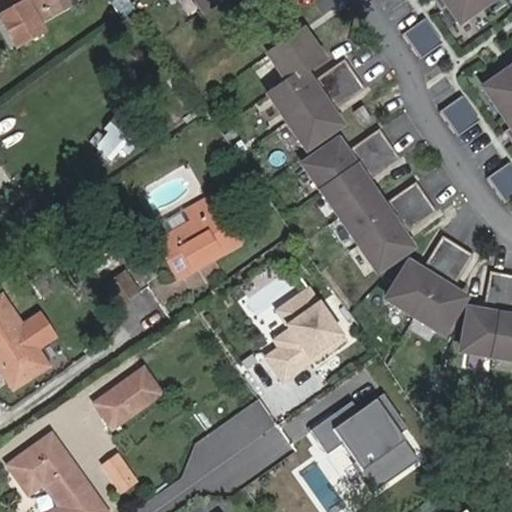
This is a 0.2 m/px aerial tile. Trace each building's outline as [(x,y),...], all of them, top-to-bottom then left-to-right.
[(25,0),(26,1),(20,4),(5,12),(3,20),(17,45),(36,34),(34,28),(40,25),(39,22),(35,16),(64,0),(25,0)] [(39,22),(70,5),(67,0),(64,0),(35,16),(39,22)] [(110,0),(120,13),(134,3),(131,0),(110,0)] [(196,0),(208,16),(228,0),(196,0)] [(443,0),(462,26),(499,0),(443,0)] [(442,40),(424,15),(403,31),(420,56),(442,40)] [(321,55),(302,27),(268,51),(288,78),(269,91),(306,145),(340,121),(326,101),(331,98),(337,106),(365,86),(344,56),(316,76),(322,85),(317,88),(303,68),(321,55)] [(511,67),(485,87),(511,125),(511,67)] [(461,93),(439,108),(457,133),(479,118),(461,93)] [(354,108),(365,123),(374,117),(363,102),(354,108)] [(107,134),(95,148),(108,159),(134,131),(119,119),(113,126),(109,122),(102,129),(107,134)] [(304,161),(378,267),(412,243),(397,223),(402,219),(408,228),(437,208),(416,178),(387,198),(393,207),(388,210),(361,171),(366,168),(372,176),(401,156),(380,126),(351,146),(357,155),(352,158),(338,138),(304,161)] [(511,162),(509,159),(488,175),(505,200),(511,194),(511,162)] [(212,196),(186,211),(191,221),(156,241),(178,280),(196,270),(193,265),(220,251),(223,255),(240,245),(212,196)] [(12,216),(21,228),(29,223),(19,211),(12,216)] [(388,295),(444,329),(465,294),(444,281),(447,276),(456,282),(474,252),(443,232),(425,262),(434,268),(431,273),(410,260),(388,295)] [(220,251),(193,265),(196,270),(223,255),(220,251)] [(511,354),(511,313),(510,313),(511,307),(511,271),(491,268),(485,302),(495,304),(494,310),(470,306),(463,346),(511,354)] [(30,281),(41,297),(52,290),(42,273),(30,281)] [(307,286),(273,311),(291,336),(260,358),(277,382),(343,335),(307,286)] [(25,353),(34,347),(2,298),(0,298),(0,366),(14,388),(38,372),(25,353)] [(47,366),(34,347),(25,353),(38,372),(47,366)] [(143,370),(94,405),(112,430),(161,394),(143,370)] [(371,384),(304,428),(323,457),(343,444),(372,488),(420,457),(371,384)] [(43,490),(59,511),(106,511),(52,439),(9,470),(30,499),(43,490)]
